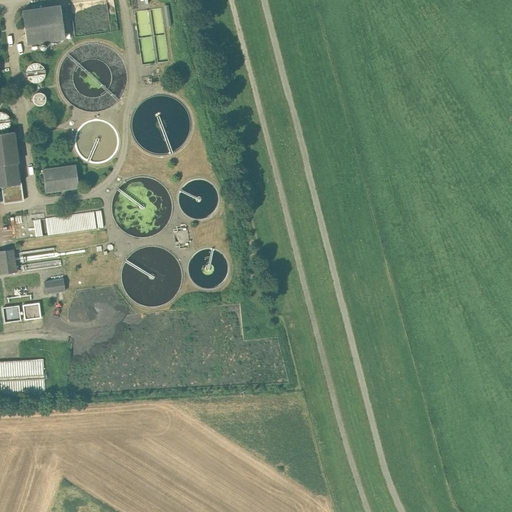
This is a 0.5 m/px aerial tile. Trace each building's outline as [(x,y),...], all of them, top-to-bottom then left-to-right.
[(60,6),(22,11),(26,44),(64,39),(60,6)] [(14,132),(0,133),(0,187),(19,185),(16,164),(18,163),(14,132)] [(75,165),(42,170),(45,192),(79,188),(75,165)] [(13,249),(0,251),(0,274),(15,272),(13,249)] [(63,279),(44,282),(45,294),(65,291),(63,279)] [(22,319),(40,317),(39,301),(21,302),(22,319)] [(1,305),(2,321),(19,320),(18,304),(1,305)]
